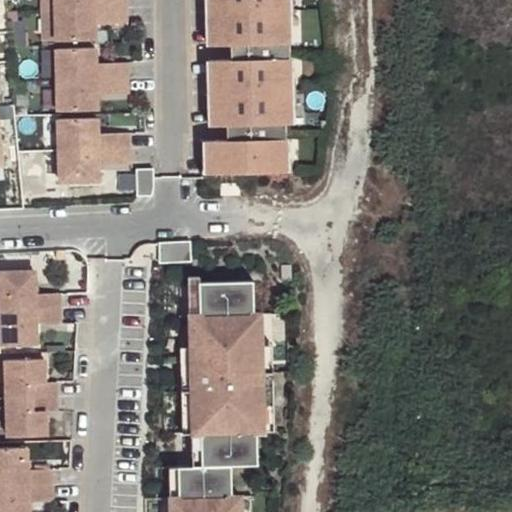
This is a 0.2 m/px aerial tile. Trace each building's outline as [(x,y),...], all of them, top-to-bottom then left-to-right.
[(66,0),(66,11),(104,11),(104,0),(66,0)] [(110,0),(110,11),(137,11),(137,0),(110,0)] [(214,45),(212,0),(203,0),(205,45),(214,45)] [(284,122),(290,121),(287,42),(285,0),(212,0),(214,45),(227,44),(228,59),(215,60),(218,124),(225,124),(225,139),(212,139),(213,171),(215,171),(286,169),(284,122)] [(66,42),(104,42),(104,27),(104,11),(66,11),(66,42)] [(110,11),(110,27),(137,27),(137,11),(110,11)] [(66,80),(105,80),(105,65),(105,49),(66,49),(66,80)] [(208,124),(218,124),(215,60),(206,60),(208,124)] [(111,65),(111,80),(137,80),(137,65),(111,65)] [(66,112),(105,112),(105,96),(105,80),(66,80),(66,112)] [(111,80),(111,96),(137,96),(137,80),(111,80)] [(105,149),(104,134),(104,118),(66,119),(66,149),(105,149)] [(110,134),(110,149),(137,150),(137,134),(110,134)] [(213,171),(212,139),(203,140),(204,175),(215,174),(215,171),(213,171)] [(66,181),(105,181),(105,165),(105,149),(66,149),(66,181)] [(110,149),(110,165),(137,165),(137,150),(110,149)] [(155,170),(138,170),(138,191),(138,196),(153,197),(154,192),(155,170)] [(240,184),(220,184),(221,196),(241,196),(240,184)] [(195,259),(194,239),(173,240),(174,260),(195,259)] [(0,308),(29,308),(60,307),(59,292),(33,293),(32,271),(0,271),(0,308)] [(195,275),(196,314),(206,313),(205,280),(204,274),(195,275)] [(259,279),(205,280),(206,313),(196,314),(197,358),(198,373),(183,373),(184,390),(187,390),(198,389),(200,431),(209,431),(220,431),(221,462),(210,463),(210,464),(187,464),(188,496),(177,496),(177,511),(247,511),(247,494),(238,494),(237,463),(264,462),(263,429),(269,429),(266,312),(260,312),(259,279)] [(60,321),(60,307),(29,308),(0,308),(0,329),(0,345),(35,344),(34,322),(60,321)] [(28,396),(57,395),(57,381),(44,381),(43,357),(5,358),(6,397),(28,396)] [(183,359),(183,373),(198,373),(197,358),(183,359)] [(187,390),(188,432),(200,431),(198,389),(187,390)] [(57,410),(57,395),(28,396),(6,397),(7,435),(45,434),(45,410),(57,410)] [(209,431),(210,463),(221,462),(220,431),(209,431)] [(27,468),(25,446),(0,446),(0,485),(27,485),(53,484),(52,468),(27,468)] [(53,500),(53,484),(27,485),(0,485),(0,511),(27,511),(27,501),(53,500)]
